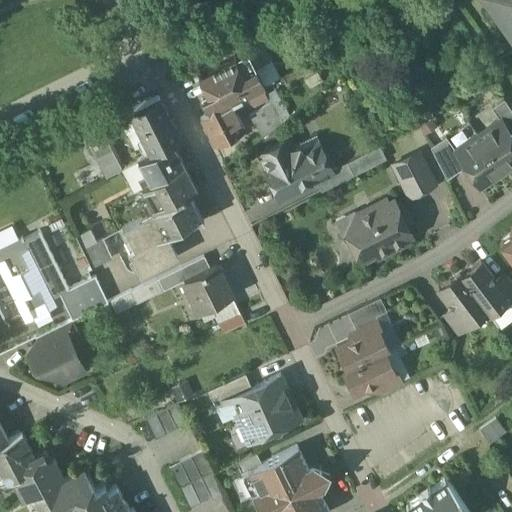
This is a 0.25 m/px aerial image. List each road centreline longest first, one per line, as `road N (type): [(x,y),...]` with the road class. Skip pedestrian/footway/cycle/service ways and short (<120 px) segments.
road 1 (residential): [(288,328),(148,51),(0,122)]
road 2 (residential): [(288,328),(448,248),(511,200)]
road 3 (residential): [(0,380),(130,440),(169,511)]
road 4 (residential): [(380,511),(288,328)]
